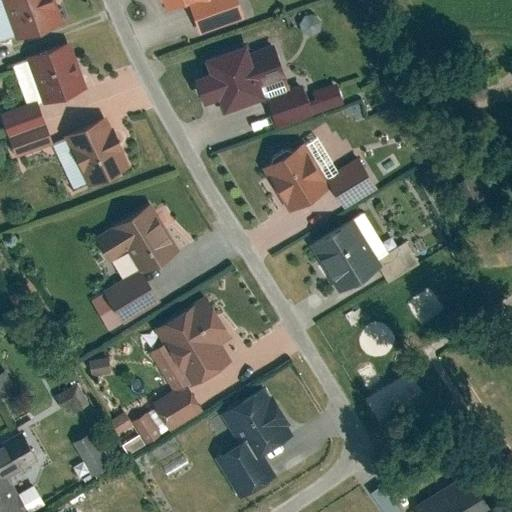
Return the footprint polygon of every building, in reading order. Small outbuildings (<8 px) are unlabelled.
[(59,0),(6,0),(19,35),(66,18),(59,0)] [(168,0),(170,4),(181,0),(191,0),(203,33),(251,15),(245,0),(168,0)] [(72,37),(29,53),(46,99),(89,84),(72,37)] [(257,55),(251,38),(207,53),(212,68),(200,73),(209,101),(222,97),(226,108),(269,93),(265,81),(290,72),(281,47),(257,55)] [(339,79),(309,89),(316,111),(346,101),(339,79)] [(306,83),(270,96),(280,125),(317,112),(316,111),(309,89),(306,83)] [(12,132),(48,120),(41,98),(4,111),(12,132)] [(134,160),(110,111),(68,132),(93,181),(134,160)] [(48,120),(12,132),(19,154),(56,141),(48,120)] [(333,183),(308,137),(264,161),(289,207),(333,183)] [(364,156),(330,175),(347,205),(381,186),(364,156)] [(473,171),(454,180),(466,205),(485,196),(473,171)] [(153,201),(98,232),(113,258),(131,247),(143,269),(180,248),(153,201)] [(355,215),(313,241),(342,288),(384,262),(355,215)] [(164,298),(147,267),(108,288),(125,319),(164,298)] [(210,291),(157,324),(168,340),(191,382),(234,358),(224,341),(236,334),(210,291)] [(191,382),(168,340),(154,347),(177,389),(191,382)] [(107,357),(89,358),(90,373),(108,372),(107,357)] [(207,409),(191,382),(177,389),(158,400),(173,428),(207,409)] [(297,431),(266,382),(222,409),(241,439),(218,453),(243,494),(279,472),(266,451),(297,431)] [(113,426),(119,441),(136,433),(130,418),(113,426)] [(27,426),(0,440),(0,511),(30,511),(32,511),(11,471),(42,455),(27,426)] [(90,475),(105,466),(86,432),(71,441),(90,475)] [(500,511),(474,468),(419,500),(426,511),(500,511)]
